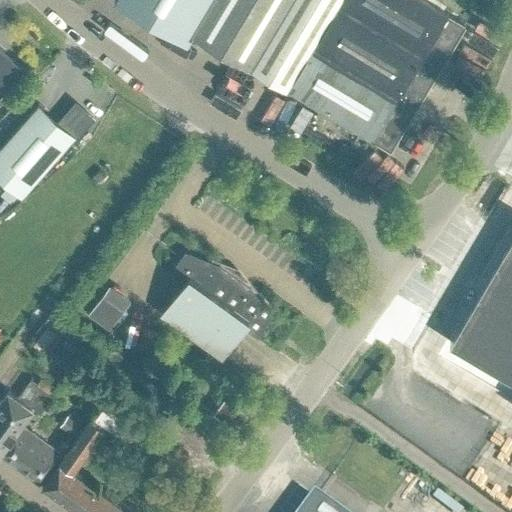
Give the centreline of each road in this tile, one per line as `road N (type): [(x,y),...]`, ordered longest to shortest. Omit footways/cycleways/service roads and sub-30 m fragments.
road 1 (unclassified): [(410,239),(148,81),(54,0)]
road 2 (unclassified): [(224,511),(410,239)]
road 3 (unclassified): [(410,239),(487,144),(511,81)]
